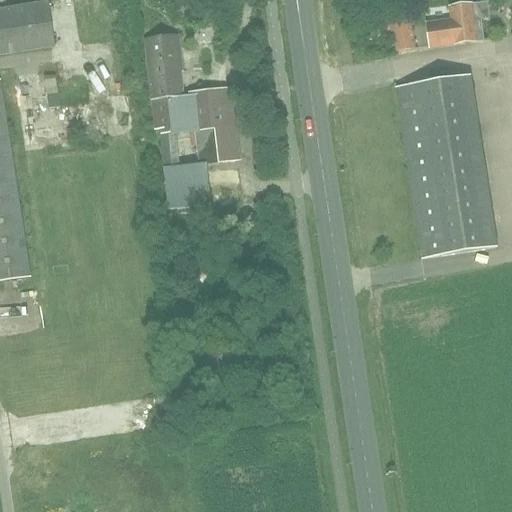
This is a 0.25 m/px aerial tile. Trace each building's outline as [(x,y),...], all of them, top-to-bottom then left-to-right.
[(0,55),(55,47),(48,3),(0,9),(0,55)] [(450,23),(425,28),(429,49),(453,45),(453,46),(482,41),(478,21),(473,22),(469,5),(447,9),(450,23)] [(395,54),(413,51),(407,14),(389,17),(395,54)] [(205,173),(205,166),(210,166),(214,160),(220,165),(236,163),(239,159),(235,156),(232,127),(223,128),(219,93),(183,98),(180,73),(182,73),(180,55),(177,55),(177,51),(180,51),(178,36),(144,40),(152,102),(155,131),(156,130),(160,130),(169,211),(209,206),(205,173)] [(396,88),(423,260),(496,248),(469,76),(396,88)] [(0,282),(30,278),(0,82),(0,282)] [(248,198),(242,170),(207,177),(213,205),(248,198)]
